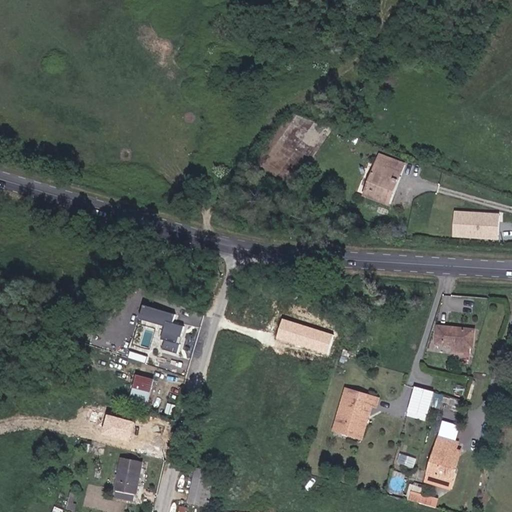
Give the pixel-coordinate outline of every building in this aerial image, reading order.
[(401,188),(405,189),(412,171),(386,162),(372,203),(397,212),(401,202),(396,200),(401,188)] [(313,180),(318,173),(313,169),(307,176),(313,180)] [(454,236),(500,239),(502,212),(456,209),(454,236)] [(464,358),(475,358),(477,334),(440,331),(439,347),(464,350),(464,358)] [(173,364),(191,369),(196,346),(178,342),(173,364)] [(149,361),(151,348),(133,344),(130,358),(149,361)] [(145,414),(159,417),(166,386),(152,383),(145,414)] [(426,408),(432,409),(435,395),(429,394),(426,408)] [(349,438),(369,443),(380,409),(388,411),(394,412),(396,404),(362,395),(349,438)] [(432,409),(439,410),(442,396),(435,395),(432,409)] [(444,411),(447,412),(450,398),(442,396),(439,410),(444,412),(444,411)] [(369,443),(378,446),(388,411),(380,409),(369,443)] [(472,475),(464,473),(470,454),(472,446),(455,441),(443,481),(468,488),(472,475)] [(464,473),(472,475),(478,456),(470,454),(464,473)] [(125,505),(143,509),(154,467),(135,463),(125,505)] [(222,511),(224,504),(218,502),(225,474),(209,471),(201,507),(222,511)] [(412,497),(436,506),(439,497),(416,488),(412,497)]
